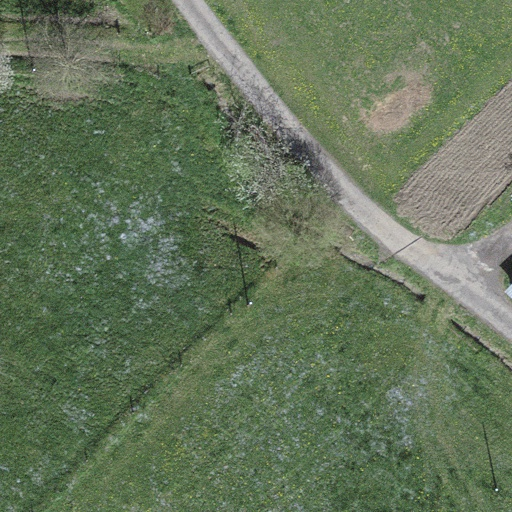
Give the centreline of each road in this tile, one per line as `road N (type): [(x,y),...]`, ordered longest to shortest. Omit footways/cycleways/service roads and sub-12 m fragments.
road 1 (unclassified): [(511,336),(394,250),(336,194),(176,0)]
road 2 (track): [(0,61),(123,72),(190,67),(223,55)]
